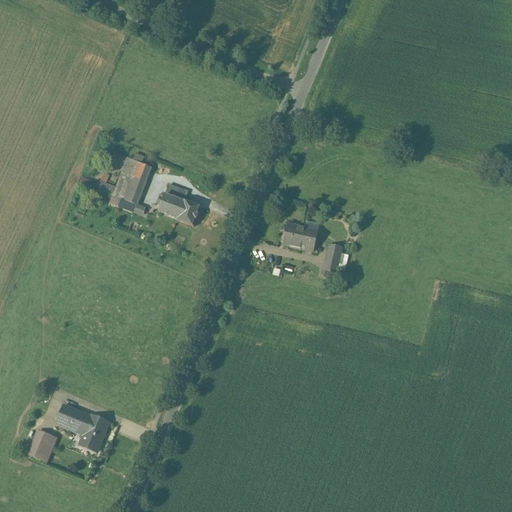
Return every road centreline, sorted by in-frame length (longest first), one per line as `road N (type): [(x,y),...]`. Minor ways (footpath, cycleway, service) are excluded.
road 1 (unclassified): [(129,511),(304,93)]
road 2 (unclassified): [(98,0),(304,93)]
